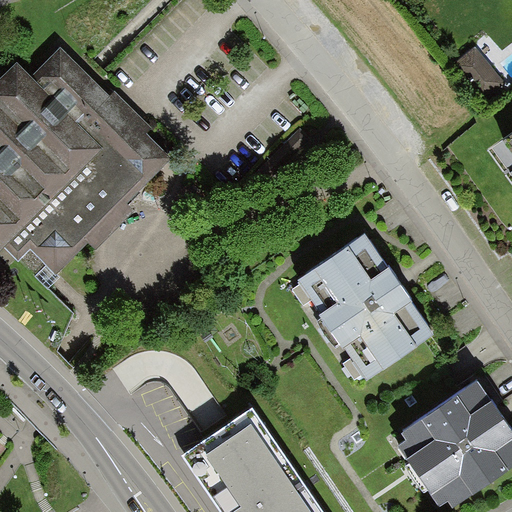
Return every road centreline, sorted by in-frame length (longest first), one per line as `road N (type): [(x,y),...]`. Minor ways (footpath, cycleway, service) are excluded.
road 1 (residential): [(511,320),(284,0)]
road 2 (tertiary): [(0,339),(105,448),(149,511)]
